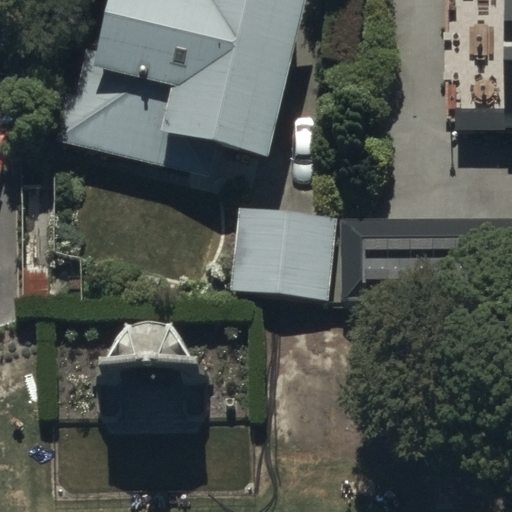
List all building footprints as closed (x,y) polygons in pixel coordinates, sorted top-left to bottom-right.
[(118,0),(103,63),(88,60),(77,106),(68,104),(57,151),(177,181),(184,154),(271,176),(310,15),(248,0),(201,0),(201,3),(193,1),(192,0),(118,0)] [(511,0),(502,0),(503,136),(511,135),(511,0)] [(0,57),(10,39),(0,33),(0,57)] [(237,217),(230,297),(328,306),(335,226),(237,217)] [(511,229),(345,230),(345,313),(511,312),(511,229)] [(93,377),(91,430),(216,429),(216,373),(195,340),(169,327),(136,327),(107,340),(93,377)]
